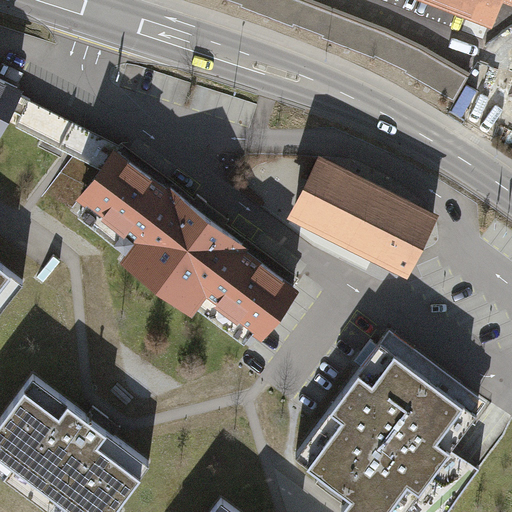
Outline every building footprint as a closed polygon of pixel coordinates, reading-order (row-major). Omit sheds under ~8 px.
[(511,0),(452,0),(479,10),(493,15),(498,0),(509,0),(511,1),(511,0)] [(437,90),(470,104),(482,75),(449,61),(437,90)] [(0,103),(1,102),(7,105),(16,88),(0,79),(0,103)] [(207,285),(255,321),(275,295),(280,299),(292,283),(239,243),(241,240),(172,188),(170,191),(117,152),(105,168),(111,172),(91,198),(138,233),(132,241),(201,293),(207,285)] [(295,211),(406,267),(433,212),(323,157),(295,211)] [(0,292),(7,298),(22,278),(0,261),(0,292)] [(383,339),(299,450),(380,511),(420,511),(407,501),(476,410),(383,339)] [(0,468),(58,511),(121,511),(124,509),(117,503),(150,459),(115,433),(121,424),(91,402),(85,410),(33,372),(0,416),(0,468)] [(245,511),(222,495),(209,511),(245,511)]
